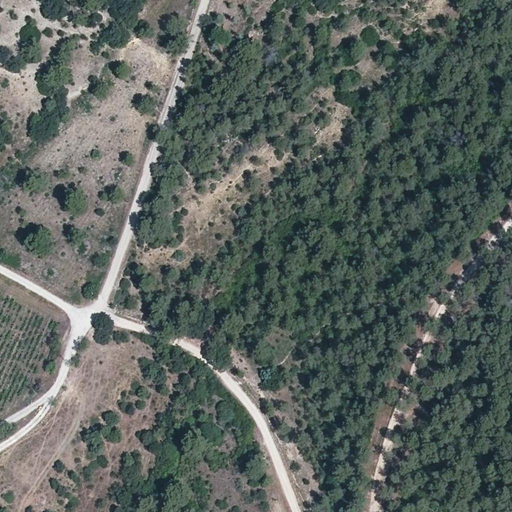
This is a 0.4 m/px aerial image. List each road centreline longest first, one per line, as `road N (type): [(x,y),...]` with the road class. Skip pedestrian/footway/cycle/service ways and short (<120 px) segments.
road 1 (track): [(297,511),(259,419),(203,355),(73,310),(0,270)]
road 2 (residential): [(93,315),(206,0)]
road 3 (track): [(377,511),(400,406),(424,345),(450,298),(511,226)]
road 4 (track): [(0,428),(52,394),(0,449)]
